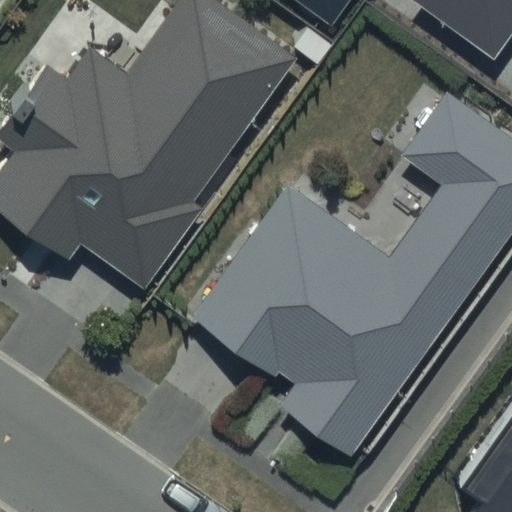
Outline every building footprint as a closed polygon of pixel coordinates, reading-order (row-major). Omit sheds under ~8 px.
[(66,71),(46,57),(0,121),(0,137),(15,149),(0,170),(0,203),(72,254),(83,239),(146,283),(199,208),(188,200),(291,57),(211,0),(176,0),(128,68),(89,40),(66,71)] [(298,0),(335,26),(353,0),(298,0)] [(511,0),(412,0),(493,57),(511,29),(511,0)] [(391,255),(287,177),(186,313),(275,378),(283,368),(302,382),(289,399),(354,448),(511,235),(511,130),(450,85),(401,151),(444,184),(391,255)] [(511,511),(511,414),(462,485),(484,501),(476,511),(511,511)]
